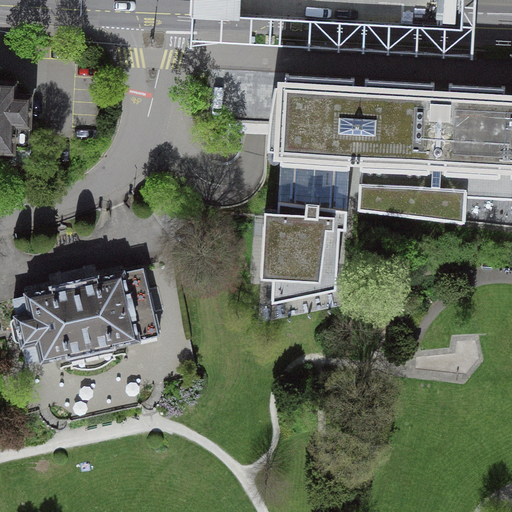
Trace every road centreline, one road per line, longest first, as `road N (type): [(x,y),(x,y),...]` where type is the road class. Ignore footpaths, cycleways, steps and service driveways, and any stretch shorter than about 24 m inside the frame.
road 1 (residential): [(154,0),(150,98),(133,156),(73,202),(0,223)]
road 2 (primary): [(511,16),(208,0)]
